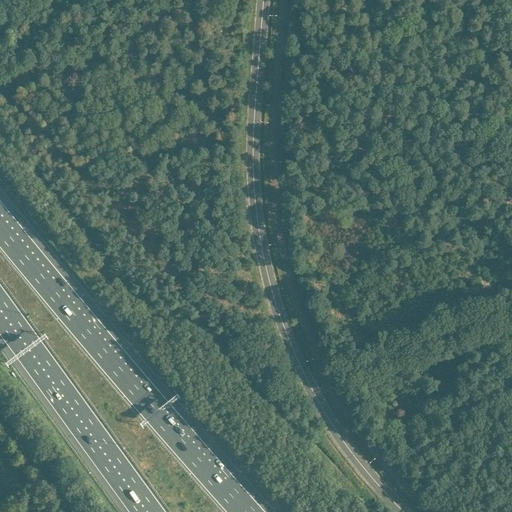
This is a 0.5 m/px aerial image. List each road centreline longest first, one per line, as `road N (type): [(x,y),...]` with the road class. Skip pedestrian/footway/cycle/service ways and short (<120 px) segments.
road 1 (unclassified): [(407,511),(343,441),(297,355),(270,270),(255,189),(266,0)]
road 2 (motorway): [(243,511),(0,225)]
road 3 (motorway): [(0,300),(157,511)]
